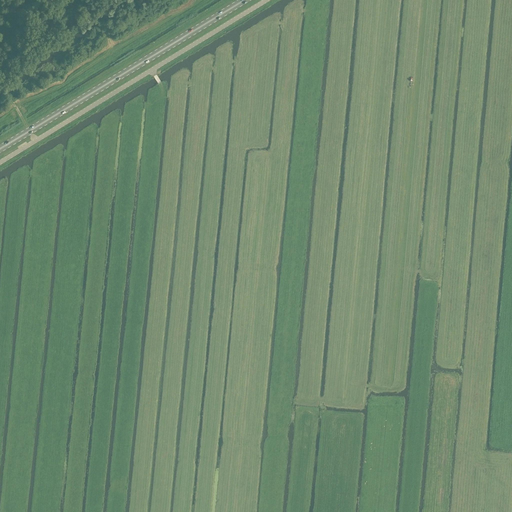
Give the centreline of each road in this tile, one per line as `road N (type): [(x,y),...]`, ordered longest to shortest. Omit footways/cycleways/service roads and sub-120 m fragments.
road 1 (unclassified): [(0,161),(263,0)]
road 2 (primary): [(0,149),(244,0)]
